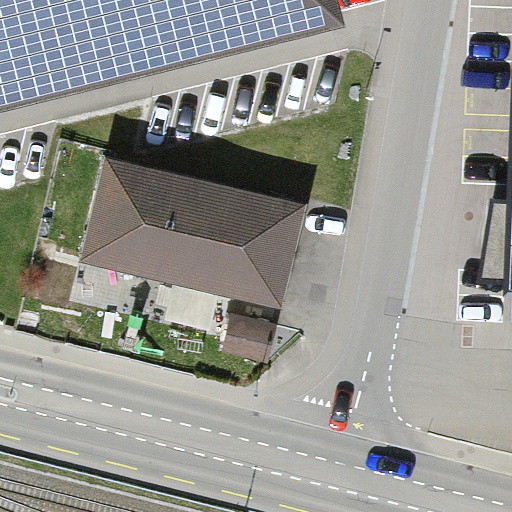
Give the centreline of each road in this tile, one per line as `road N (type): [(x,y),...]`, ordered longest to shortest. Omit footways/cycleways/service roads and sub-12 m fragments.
road 1 (residential): [(427,0),(367,352),(335,475)]
road 2 (primary): [(335,475),(0,395)]
road 3 (primary): [(480,511),(335,475)]
